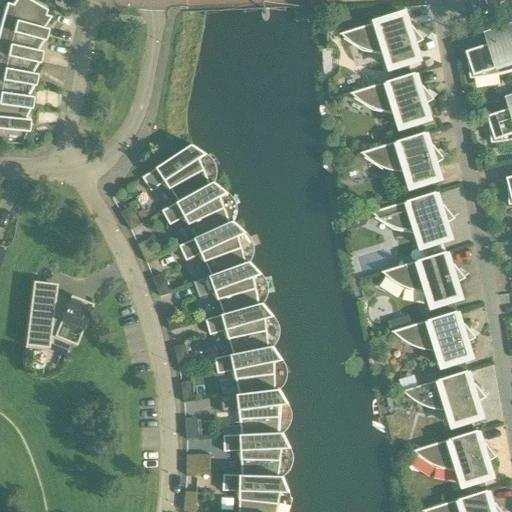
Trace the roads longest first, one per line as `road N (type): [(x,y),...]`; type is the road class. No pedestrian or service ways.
road 1 (residential): [(435,0),(511,414)]
road 2 (residential): [(165,511),(171,467),(160,363),(119,244),(83,176)]
road 3 (residential): [(83,176),(120,144),(141,103),(157,2)]
road 4 (residential): [(97,0),(61,165)]
